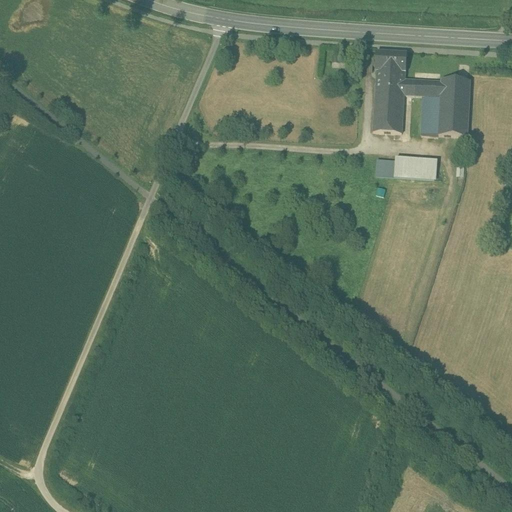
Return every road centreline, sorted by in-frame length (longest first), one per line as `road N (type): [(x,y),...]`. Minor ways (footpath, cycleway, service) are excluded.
road 1 (unclassified): [(63,511),(40,484),(41,452),(224,19)]
road 2 (primary): [(224,19),(511,40)]
